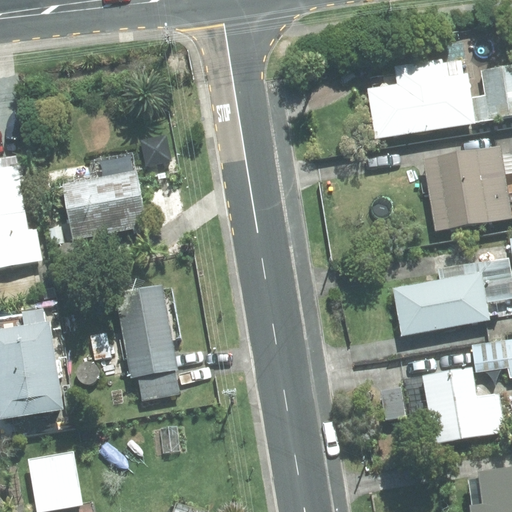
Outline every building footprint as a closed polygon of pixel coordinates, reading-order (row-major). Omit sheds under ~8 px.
[(377,84),(378,91),(367,92),(374,140),(474,127),(473,123),(511,117),(511,67),(480,72),(484,99),(469,101),(466,77),(462,78),(460,64),(441,66),(441,63),(394,69),(397,88),(389,89),(388,82),(377,84)] [(173,136),(141,142),(147,176),(179,170),(173,136)] [(502,177),(511,175),(511,154),(499,157),(498,150),(422,162),(433,234),(510,222),(502,177)] [(0,269),(45,261),(39,231),(33,231),(21,168),(15,169),(13,154),(0,156),(0,269)] [(139,173),(67,187),(78,241),(136,229),(137,235),(151,233),(139,173)] [(51,231),(55,246),(66,244),(63,229),(51,231)] [(488,264),(442,273),(443,282),(391,292),(400,339),(487,323),(483,303),(495,301),(488,264)] [(40,270),(23,273),(26,287),(42,285),(40,270)] [(120,296),(134,379),(141,378),(145,401),(182,394),(165,288),(120,296)] [(69,411),(56,323),(51,324),(49,311),(28,314),(30,329),(0,333),(0,377),(7,420),(69,411)] [(93,337),(97,361),(113,359),(109,335),(93,337)] [(511,342),(470,348),(474,376),(507,371),(508,381),(511,380),(511,342)] [(469,370),(421,379),(433,447),(504,434),(497,397),(474,401),(469,370)] [(161,429),(164,448),(158,449),(159,454),(181,451),(178,427),(161,429)] [(52,511),(86,505),(76,454),(33,462),(42,511),(52,511)] [(511,511),(511,472),(476,477),(477,483),(465,485),(470,511),(466,511),(511,511)]
